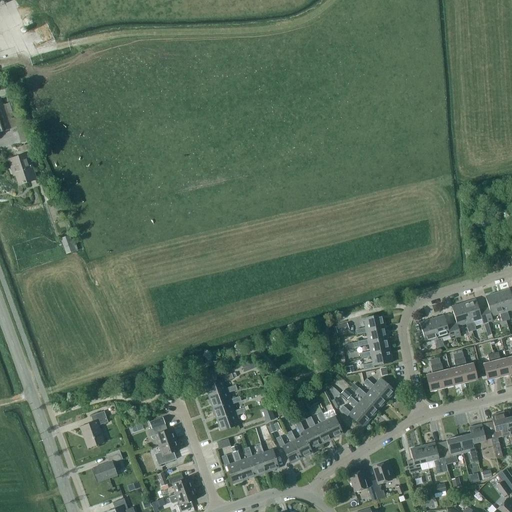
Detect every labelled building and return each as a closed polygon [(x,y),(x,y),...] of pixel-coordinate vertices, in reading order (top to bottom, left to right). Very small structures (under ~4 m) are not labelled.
[(0,132),(10,129),(0,99),(0,132)] [(27,123),(23,125),(15,127),(20,142),(32,139),(27,123)] [(28,153),(34,151),(31,144),(16,148),(18,157),(9,160),(12,170),(14,169),(19,184),(36,178),(28,153)] [(69,235),(63,237),(60,238),(66,255),(75,252),(69,235)] [(511,300),(508,289),(496,293),(505,320),(509,319),(506,311),(511,308),(511,300)] [(501,321),(505,320),(496,293),(485,296),(488,307),(483,309),(487,322),(492,321),(490,316),(499,313),(501,321)] [(475,299),(463,303),(471,331),(476,330),(474,326),(487,322),(483,309),(478,310),(475,299)] [(457,326),(465,323),(468,332),(471,331),(463,303),(450,307),(452,312),(455,322),(446,324),(443,315),(431,319),(440,347),(444,346),(442,337),(449,335),(450,339),(460,336),(457,326)] [(356,335),(366,333),(366,331),(385,327),(383,315),(363,319),(365,327),(355,329),(356,335)] [(436,348),(440,347),(431,319),(419,322),(422,333),(415,335),(419,349),(427,347),(426,342),(434,339),(436,348)] [(335,327),(337,333),(349,329),(347,323),(335,327)] [(369,344),(368,342),(388,339),(385,327),(366,331),(366,333),(367,339),(358,341),(359,346),(369,344)] [(361,358),(371,356),(371,355),(390,351),(388,339),(368,342),(369,344),(370,351),(360,353),(361,358)] [(371,355),(371,356),(373,363),(363,365),(364,370),(374,368),(374,366),(392,362),(390,351),(371,355)] [(464,383),(476,380),(472,364),(465,366),(462,352),(457,353),(458,360),(464,383)] [(464,383),(458,360),(457,353),(452,354),(455,369),(449,370),(452,385),(464,383)] [(498,353),(492,354),(498,377),(510,374),(506,358),(500,360),(498,353)] [(486,380),(498,377),(492,354),(488,355),(490,363),(482,365),(486,380)] [(441,388),(452,385),(449,370),(442,372),(438,358),(434,359),(441,388)] [(441,388),(434,359),(429,360),(433,374),(425,376),(429,391),(441,388)] [(241,365),(244,372),(255,368),(253,361),(241,365)] [(208,396),(226,390),(226,388),(223,382),(232,379),(231,374),(222,377),(222,379),(204,385),(208,396)] [(371,390),(372,389),(386,401),(394,392),(380,379),(374,386),(367,379),(363,383),(371,390)] [(350,387),(363,399),(364,397),(378,410),(386,401),(372,389),(371,390),(366,395),(354,383),(350,387)] [(208,396),(212,408),(230,401),(230,400),(228,393),(237,390),(235,385),(226,388),(226,390),(208,396)] [(351,395),(345,389),(341,393),(347,399),(351,395)] [(230,401),(212,408),(216,419),(234,413),(234,411),(231,404),(241,401),(239,397),(230,400),(230,401)] [(364,397),(363,399),(358,404),(350,397),(347,401),(355,408),(356,407),(370,419),(378,410),(364,397)] [(340,406),(336,398),(331,401),(335,408),(340,406)] [(370,419),(356,407),(355,408),(350,413),(342,406),(339,410),(347,417),(348,416),(362,428),(370,419)] [(274,419),(270,407),(262,410),(266,422),(274,419)] [(216,419),(220,431),(239,424),(236,416),(245,413),(243,408),(234,411),(234,413),(216,419)] [(98,425),(108,422),(104,411),(91,416),(93,422),(80,427),(87,448),(104,442),(98,425)] [(491,415),(493,422),(487,423),(489,434),(490,434),(493,446),(496,459),(502,457),(497,438),(509,435),(506,419),(504,411),(501,412),(491,415)] [(317,414),(321,423),(323,422),(331,439),(343,434),(335,416),(326,421),(322,412),(317,414)] [(156,439),(158,445),(175,438),(171,427),(165,429),(164,424),(162,417),(149,422),(151,428),(146,430),(149,437),(151,436),(151,437),(152,438),(153,439),(154,439),(155,439),(156,439)] [(323,422),(321,423),(315,426),(311,417),(306,419),(310,428),(312,427),(320,444),(331,439),(323,422)] [(303,435),(304,435),(310,449),(320,444),(312,427),(310,428),(304,431),(300,422),(295,424),(300,433),(302,432),(303,435)] [(267,428),(270,434),(280,429),(277,423),(267,428)] [(489,434),(484,435),(481,424),(471,427),(471,426),(468,427),(470,434),(471,434),(473,444),(480,442),(481,449),(493,446),(490,434),(489,434)] [(271,438),(265,425),(257,429),(263,442),(271,438)] [(286,433),(290,442),(292,441),(300,459),(312,453),(310,449),(304,435),(303,435),(295,439),(291,430),(286,433)] [(458,437),(463,453),(469,452),(472,462),(477,461),(473,444),(471,434),(470,434),(461,437),(461,436),(458,437)] [(300,459),(292,441),(290,442),(284,444),(280,435),(275,438),(280,447),(281,446),(290,464),(300,459)] [(457,462),(456,455),(463,453),(458,437),(456,437),(456,438),(446,440),(449,451),(443,452),(446,465),(457,462)] [(175,438),(158,445),(160,451),(157,452),(155,456),(158,464),(176,458),(174,451),(179,449),(175,438)] [(218,449),(230,445),(228,439),(216,442),(218,449)] [(258,454),(260,453),(266,472),(278,468),(272,449),(263,452),(260,443),(255,444),(258,454)] [(435,467),(436,474),(448,471),(446,465),(443,452),(437,454),(435,444),(435,443),(425,445),(422,445),(426,462),(433,461),(435,467)] [(422,445),(420,446),(420,447),(410,449),(413,460),(407,461),(410,474),(421,471),(419,464),(426,462),(422,445)] [(247,458),(249,457),(255,476),(266,472),(260,453),(258,454),(252,456),(249,447),(244,448),(247,458)] [(113,462),(122,458),(119,450),(105,454),(108,462),(92,468),(97,482),(117,475),(113,462)] [(233,452),(236,462),(238,461),(244,479),(255,476),(249,457),(247,458),(240,460),(237,451),(233,452)] [(244,479),(238,461),(236,462),(229,464),(226,455),(221,456),(225,465),(226,465),(232,483),(244,479)] [(377,479),(371,481),(375,493),(381,491),(379,484),(392,479),(386,463),(373,467),(377,479)] [(498,474),(511,491),(511,490),(511,477),(506,469),(498,474)] [(483,478),(491,476),(489,470),(481,472),(483,478)] [(375,493),(371,481),(366,482),(362,471),(349,475),(354,492),(368,488),(370,494),(375,493)] [(171,482),(175,494),(192,488),(188,476),(183,478),(181,472),(168,477),(170,483),(171,482)] [(167,484),(163,473),(157,475),(161,486),(167,484)] [(479,481),(477,476),(469,478),(471,484),(479,481)] [(451,479),(453,488),(460,486),(458,477),(451,479)] [(132,484),(134,489),(140,487),(138,481),(132,484)] [(496,486),(504,497),(509,493),(502,482),(496,486)] [(432,486),(434,494),(445,491),(444,483),(432,486)] [(192,488),(175,494),(169,496),(171,502),(172,503),(178,501),(179,504),(177,505),(179,511),(193,506),(191,500),(196,498),(192,488)] [(123,511),(123,510),(128,509),(124,498),(113,502),(115,508),(107,511),(123,511)] [(144,508),(151,506),(149,500),(142,503),(144,508)] [(511,511),(511,505),(507,500),(497,510),(498,511),(511,511)]
